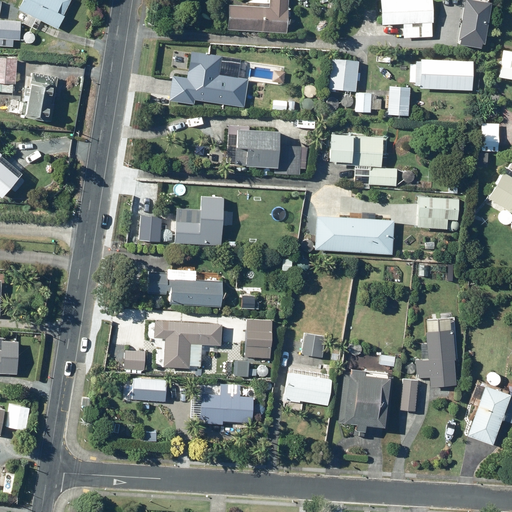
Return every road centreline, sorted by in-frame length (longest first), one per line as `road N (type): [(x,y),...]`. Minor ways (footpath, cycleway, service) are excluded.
road 1 (tertiary): [(122,0),(47,471)]
road 2 (residential): [(47,471),(511,500)]
